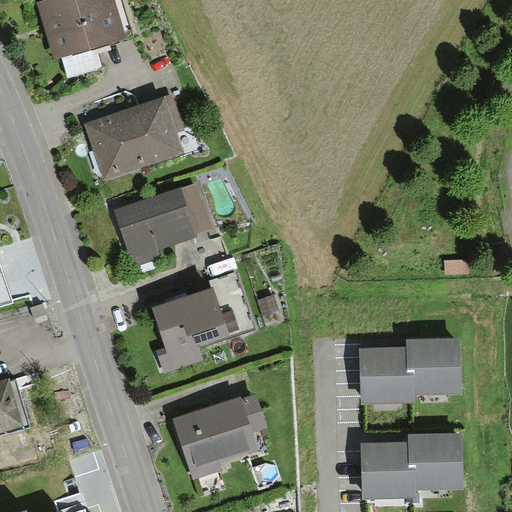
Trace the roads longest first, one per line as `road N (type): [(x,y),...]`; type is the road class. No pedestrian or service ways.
road 1 (tertiary): [(143,511),(0,97)]
road 2 (residential): [(328,511),(319,344)]
